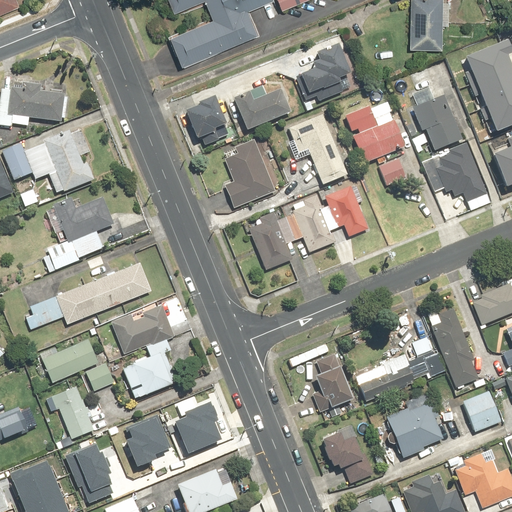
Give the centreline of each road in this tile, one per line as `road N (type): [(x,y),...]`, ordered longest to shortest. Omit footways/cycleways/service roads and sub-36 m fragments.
road 1 (secondary): [(236,345),(100,10)]
road 2 (residential): [(236,345),(511,232)]
road 3 (secondary): [(303,511),(236,345)]
